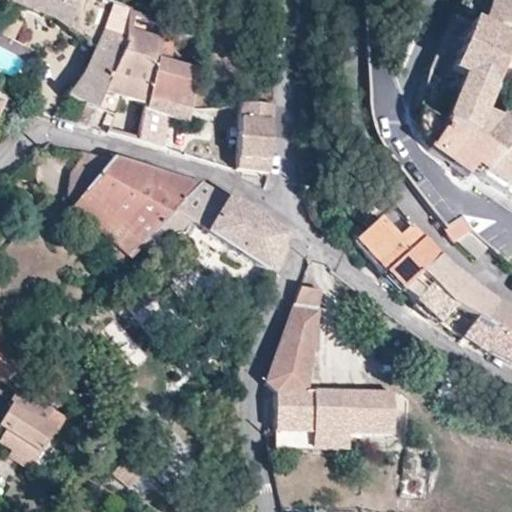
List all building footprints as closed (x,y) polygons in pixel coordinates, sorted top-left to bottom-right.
[(125,5),(112,0),(2,0),(48,15),(76,35),(81,21),(101,30),(93,47),(82,71),(66,93),(84,101),(94,106),(101,89),(103,85),(108,73),(119,49),(120,47),(121,40),(124,10),(125,5)] [(511,0),(484,0),(480,16),(511,25),(511,0)] [(145,98),(155,57),(163,21),(124,10),(121,40),(120,47),(119,49),(108,73),(103,85),(101,89),(119,93),(145,100),(145,98)] [(511,31),(511,25),(480,16),(478,22),(510,35),(511,31)] [(494,71),(510,35),(478,22),(469,18),(448,67),(461,72),(450,94),(442,117),(469,130),(479,106),(485,93),(494,71)] [(93,47),(101,30),(81,21),(76,35),(93,47)] [(185,119),(196,67),(155,57),(145,98),(163,101),(161,111),(165,113),(185,119)] [(112,112),(119,93),(101,89),(94,106),(110,111),(112,112)] [(160,144),(165,113),(161,111),(163,101),(145,98),(145,100),(143,106),(137,137),(160,144)] [(85,122),(94,106),(84,101),(74,119),(85,122)] [(507,143),(511,136),(511,109),(511,108),(505,105),(501,107),(498,112),(479,106),(469,130),(442,117),(412,102),(411,105),(416,107),(413,114),(413,129),(417,138),(425,147),(462,172),(467,166),(477,173),(496,150),(498,151),(507,143)] [(269,173),(273,106),(240,105),(236,170),(269,173)] [(511,136),(507,143),(498,151),(496,150),(477,173),(497,186),(504,178),(511,169),(511,136)] [(361,158),(351,139),(340,144),(348,162),(361,158)] [(74,204),(111,160),(83,154),(69,174),(65,198),(74,204)] [(141,244),(197,184),(111,160),(74,204),(69,209),(103,238),(112,245),(128,258),(141,244)] [(385,191),(375,178),(359,179),(373,200),(385,191)] [(287,237),(227,200),(197,184),(141,244),(150,252),(165,237),(182,235),(183,234),(190,224),(194,227),(206,234),(205,235),(265,272),(267,269),(277,275),(288,246),(282,244),(287,237)] [(404,224),(391,208),(378,220),(392,234),(404,224)] [(376,221),(370,214),(359,224),(365,231),(376,221)] [(469,231),(460,218),(445,229),(453,241),(455,240),(469,231)] [(383,272),(422,238),(409,225),(395,238),(392,234),(378,220),(376,221),(365,231),(362,233),(354,241),(383,272)] [(188,237),(194,227),(190,224),(183,234),(188,237)] [(362,233),(355,225),(347,233),(354,241),(362,233)] [(487,246),(469,231),(455,240),(476,258),(487,246)] [(112,245),(103,238),(93,250),(116,270),(128,258),(112,245)] [(401,289),(438,255),(422,238),(383,272),(400,290),(401,289)] [(496,302),(451,267),(438,255),(401,289),(415,301),(430,284),(432,286),(446,301),(447,303),(453,305),(454,306),(476,317),(484,322),(496,302)] [(453,305),(447,303),(446,301),(432,286),(430,284),(415,301),(418,305),(438,323),(454,306),(453,305)] [(303,392),(319,290),(298,288),(262,383),(273,393),(272,433),(279,433),(311,433),(390,434),(390,392),(303,392)] [(400,324),(368,300),(359,314),(390,338),(400,324)] [(511,311),(496,302),(484,322),(511,338),(511,311)] [(511,338),(484,322),(476,317),(459,338),(483,354),(485,351),(511,364),(511,338)] [(115,318),(103,327),(134,366),(145,357),(115,318)] [(0,381),(1,383),(16,368),(0,351),(0,381)] [(21,386),(15,380),(8,387),(14,393),(21,386)] [(55,436),(65,419),(20,392),(18,396),(15,393),(8,405),(10,407),(0,422),(0,427),(5,431),(0,438),(0,443),(11,451),(34,464),(52,434),(55,436)] [(311,445),(311,433),(279,433),(279,445),(311,445)] [(178,470),(154,449),(140,465),(164,486),(178,470)] [(34,464),(11,451),(6,458),(29,472),(34,464)] [(140,476),(123,462),(111,474),(128,489),(140,476)]
